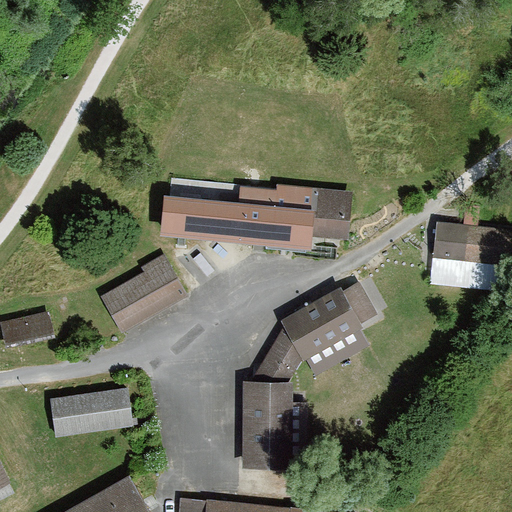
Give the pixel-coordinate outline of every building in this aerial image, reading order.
[(276,208),(180,198),(177,231),(288,242),(288,249),(306,250),(307,232),(344,236),(348,193),(278,186),(276,208)] [(511,231),(438,223),(435,255),(511,262),(511,231)] [(184,293),(163,257),(145,267),(148,272),(105,297),(123,328),(184,293)] [(286,322),(289,328),(286,330),(271,355),(292,368),(302,351),(304,354),(374,315),(357,284),(342,293),(341,291),(286,322)] [(47,313),(3,323),(7,343),(52,333),(47,313)] [(263,386),(255,386),(255,461),(285,461),(286,386),(281,386),(292,368),(271,355),(263,368),(263,386)] [(127,388),(52,399),(57,434),(132,423),(131,412),(127,388)] [(0,465),(0,485),(8,481),(0,465)] [(132,479),(71,511),(150,511),(142,496),(132,479)] [(336,511),(237,503),(182,498),(180,511),(336,511)]
